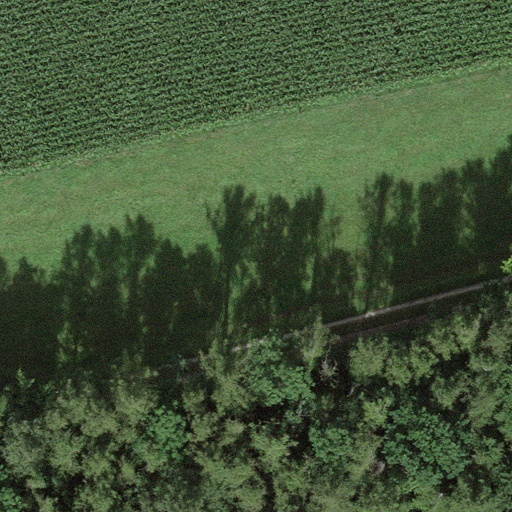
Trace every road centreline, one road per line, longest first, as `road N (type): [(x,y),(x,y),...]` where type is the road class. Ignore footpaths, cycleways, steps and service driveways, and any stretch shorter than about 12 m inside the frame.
road 1 (track): [(0,433),(511,309)]
road 2 (track): [(466,322),(405,411),(361,511)]
